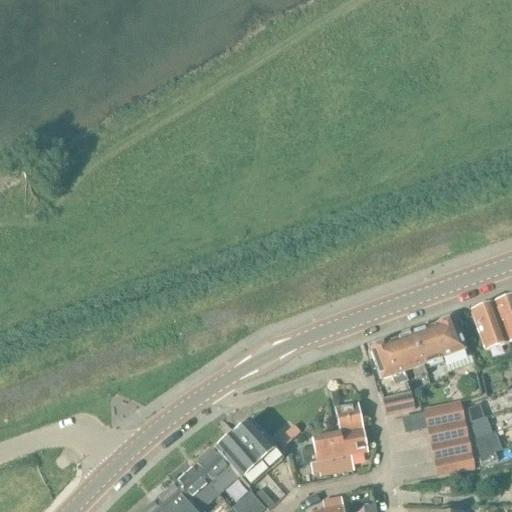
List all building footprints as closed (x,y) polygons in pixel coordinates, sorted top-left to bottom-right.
[(511,300),(494,307),(508,347),(511,345),(511,300)] [(508,347),(494,307),(471,315),(486,355),(508,347)] [(465,353),(460,340),(453,321),(431,329),(442,361),(465,353)] [(412,336),(423,368),(442,361),(431,329),(412,336)] [(393,343),(405,375),(423,368),(412,336),(393,343)] [(408,385),(405,375),(393,343),(370,351),(382,383),(390,380),(394,390),(408,385)] [(383,402),(387,418),(414,411),(411,396),(383,402)] [(345,458),(334,460),(337,476),(353,472),(350,458),(367,455),(358,407),(335,411),(340,436),(345,458)] [(461,407),(425,414),(429,430),(464,422),(461,407)] [(250,422),(236,434),(262,464),(270,473),(283,461),(250,422)] [(432,446),(467,439),(464,422),(429,430),(432,446)] [(262,464),(236,434),(235,433),(215,451),(250,490),(242,481),(262,464)] [(321,479),(337,476),(334,460),(345,458),(340,436),(335,437),(312,441),(314,451),(299,453),(301,463),(305,462),(306,466),(310,465),(312,477),(321,476),(321,479)] [(492,437),(474,443),(478,455),(496,449),(492,437)] [(436,462),(471,456),(467,439),(432,446),(436,462)] [(215,451),(195,469),(218,494),(237,477),(249,491),(250,490),(215,451)] [(497,454),(479,461),(482,472),(501,465),(497,454)] [(471,456),(436,462),(439,479),(474,472),(471,456)] [(195,469),(175,486),(197,511),(203,511),(202,510),(219,496),(218,495),(218,494),(195,469)] [(162,511),(197,511),(175,486),(155,504),(162,511)] [(255,497),(268,511),(269,511),(275,507),(261,491),(255,497)] [(491,499),(490,509),(506,510),(511,508),(511,491),(500,496),(500,498),(491,499)] [(264,511),(253,498),(242,507),(246,511),(264,511)] [(343,511),(344,510),(341,510),(340,501),(323,504),(324,511),(343,511)]
